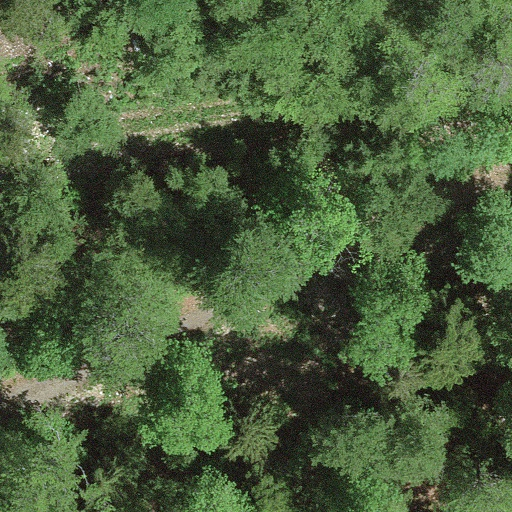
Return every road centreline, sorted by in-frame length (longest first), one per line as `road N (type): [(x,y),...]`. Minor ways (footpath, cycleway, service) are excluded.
road 1 (track): [(0,419),(320,281),(511,182)]
road 2 (track): [(511,87),(429,90),(0,152)]
